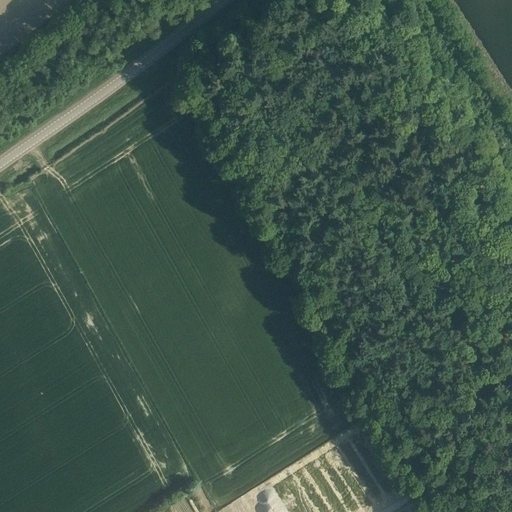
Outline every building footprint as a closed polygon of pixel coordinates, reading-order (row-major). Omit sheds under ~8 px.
[(396,503),(405,498),(365,429),(343,442),(343,443),(332,449),(332,450),(321,456),(321,457),(311,462),(340,511),(381,511),(385,510),(396,503)] [(337,511),(310,464),(301,469),(324,511),(337,511)] [(290,476),(310,511),(322,511),(299,471),(290,476)] [(279,483),(294,511),(306,511),(289,478),(279,483)] [(237,508),(239,511),(291,511),(276,486),(237,508)] [(420,511),(412,497),(404,511),(395,511),(385,507),(387,511),(420,511)]
